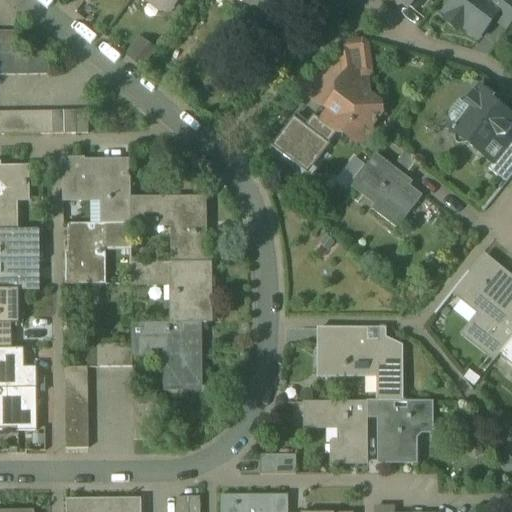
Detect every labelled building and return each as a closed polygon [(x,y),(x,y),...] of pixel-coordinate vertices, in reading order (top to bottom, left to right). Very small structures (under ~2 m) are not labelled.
[(148,0),(149,1),(151,0),(156,0),(172,12),(180,0),(148,0)] [(253,0),(258,3),(259,8),(266,13),(272,13),(281,0),(284,0),(286,1),(286,0),(253,0)] [(393,0),(393,1),(399,5),(404,5),(409,8),(415,0),(393,0)] [(455,0),(450,7),(455,11),(445,23),(458,33),(462,28),(478,41),(494,21),(503,8),(497,3),(492,0),(455,0)] [(511,0),(499,0),(497,3),(503,8),(494,21),(507,32),(511,25),(511,0)] [(0,75),(51,75),(51,53),(18,53),(18,31),(0,30),(0,75)] [(126,59),(143,69),(156,47),(139,37),(126,59)] [(368,47),(363,43),(343,46),(340,49),(344,78),(365,83),(372,74),(368,47)] [(365,83),(344,78),(337,89),(339,104),(331,105),(328,110),(333,113),(324,125),(323,126),(336,136),(344,135),(357,145),(362,144),(372,132),(371,128),(382,113),(381,108),(367,96),(365,83)] [(492,100),(479,89),(465,107),(460,103),(449,116),(450,125),(450,126),(455,130),(453,133),(455,134),(458,129),(468,137),(469,146),(483,157),(497,140),(506,139),(511,131),(507,128),(511,121),(511,119),(502,112),(496,113),(487,106),(492,100)] [(42,136),(41,113),(30,114),(30,136),(42,136)] [(53,136),(53,113),(41,113),(42,136),(53,136)] [(65,113),(53,113),(53,136),(65,136),(65,113)] [(77,113),(65,113),(65,136),(77,136),(77,113)] [(89,136),(89,113),(77,113),(77,136),(89,136)] [(19,137),(18,114),(7,114),(7,137),(19,137)] [(30,136),(30,114),(18,114),(19,137),(30,136)] [(329,146),(336,136),(323,126),(324,125),(314,117),(306,128),(294,119),(272,149),(294,166),(302,154),(317,165),(331,147),(329,146)] [(511,143),(489,171),(506,185),(511,177),(511,143)] [(405,179),(376,156),(367,169),(352,188),(376,206),(373,211),(398,230),(423,198),(402,182),(405,179)] [(349,192),(352,188),(367,169),(355,159),(337,183),(349,192)] [(69,255),(69,286),(104,285),(104,274),(104,246),(132,246),(132,229),(148,229),(148,222),(156,222),(156,225),(174,225),(174,265),(132,265),(133,287),(170,287),(170,325),(133,325),(133,346),(98,346),(98,369),(133,369),(133,358),(144,358),(144,349),(165,349),(165,365),(167,365),(167,389),(199,389),(199,325),(214,325),(213,265),(206,265),(205,201),(132,202),(131,164),(63,166),(63,202),(100,201),(100,226),(73,227),(74,255),(69,255)] [(27,171),(0,170),(0,232),(15,232),(15,203),(28,202),(27,171)] [(15,232),(0,232),(0,292),(17,292),(40,292),(39,232),(15,232)] [(511,281),(508,286),(488,270),(486,270),(483,270),(481,271),(474,281),(477,283),(465,298),(487,316),(471,336),(499,358),(500,358),(511,342),(511,310),(508,307),(511,302),(511,281)] [(17,326),(17,292),(0,292),(0,351),(13,352),(12,327),(17,326)] [(387,330),(320,330),(320,366),(324,370),(349,370),(353,375),(367,374),(370,378),(380,378),(380,404),(392,404),(401,403),(400,349),(387,342),(387,330)] [(511,342),(500,358),(511,367),(511,342)] [(25,380),(25,352),(13,352),(0,351),(0,430),(18,430),(18,433),(38,432),(37,380),(25,380)] [(88,369),(65,369),(65,381),(88,381),(88,369)] [(88,381),(65,381),(66,392),(88,392),(88,381)] [(89,404),(88,392),(66,392),(66,404),(89,404)] [(158,395),(135,396),(135,407),(158,407),(158,395)] [(408,411),(392,411),(392,404),(380,404),(368,404),(368,419),(380,419),(380,464),(414,464),(414,427),(428,427),(432,423),(432,403),(408,403),(408,411)] [(89,404),(66,404),(66,415),(89,415),(89,404)] [(368,404),(307,404),(307,429),(334,429),(334,464),(368,464),(368,419),(368,404)] [(158,407),(135,407),(135,419),(158,419),(158,407)] [(89,426),(89,415),(66,415),(66,427),(89,426)] [(158,419),(135,419),(135,430),(158,430),(158,419)] [(89,438),(89,426),(66,427),(66,438),(89,438)] [(158,430),(135,430),(135,442),(158,442),(158,430)] [(89,449),(89,438),(66,438),(66,450),(89,449)] [(297,460),(261,461),(261,476),(297,476),(297,460)] [(289,511),(289,496),(235,497),(235,511),(289,511)] [(235,511),(235,497),(221,497),(220,511),(235,511)] [(188,511),(189,499),(177,499),(176,511),(188,511)] [(200,511),(201,499),(189,499),(188,511),(200,511)] [(116,503),(67,503),(66,511),(140,511),(141,509),(116,509),(116,503)]
